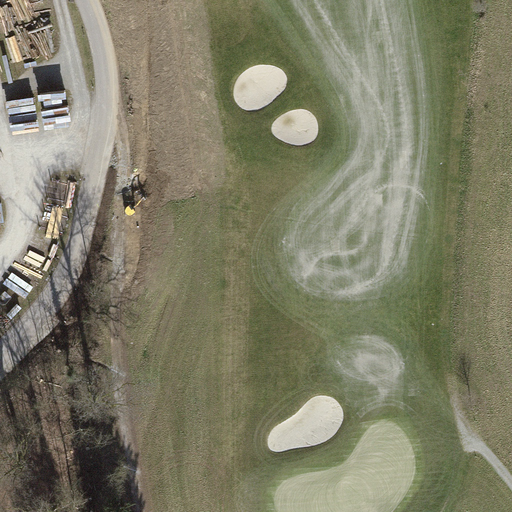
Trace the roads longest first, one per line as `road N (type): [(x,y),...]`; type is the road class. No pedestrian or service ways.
road 1 (track): [(134,511),(114,413),(120,179),(108,113)]
road 2 (unclassified): [(84,0),(102,51),(108,113),(89,215),(43,310),(0,357)]
